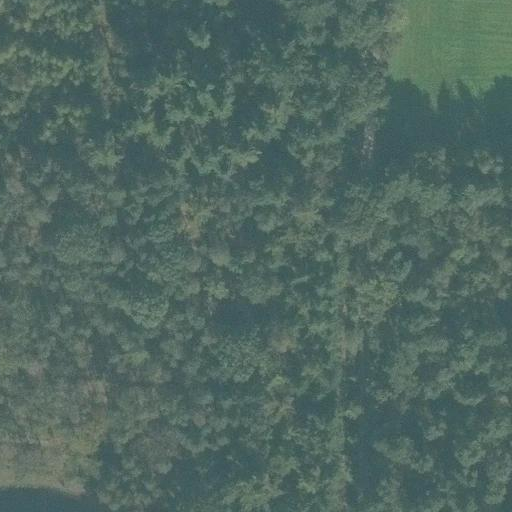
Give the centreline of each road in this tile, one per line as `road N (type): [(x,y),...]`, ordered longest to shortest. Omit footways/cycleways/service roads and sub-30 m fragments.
road 1 (track): [(358,511),(362,182)]
road 2 (track): [(362,182),(364,0)]
